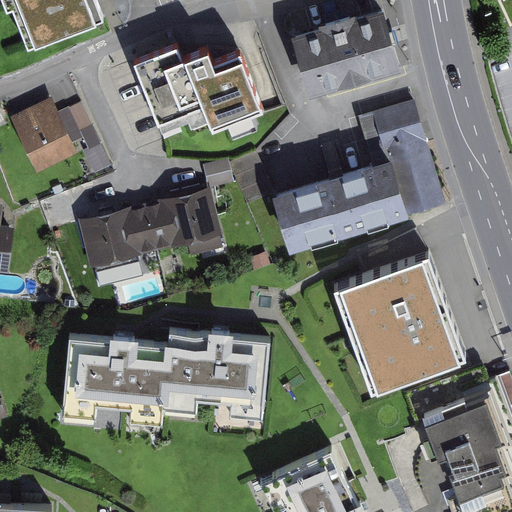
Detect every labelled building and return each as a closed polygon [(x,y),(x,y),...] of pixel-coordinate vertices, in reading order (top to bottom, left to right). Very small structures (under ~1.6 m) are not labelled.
[(7,0),(26,47),(103,17),(95,0),(7,0)] [(406,61),(388,2),(298,29),(316,88),(406,61)] [(183,39),(141,56),(166,117),(210,99),(220,123),(269,103),(247,50),(222,60),(214,41),(188,52),(183,39)] [(58,94),(16,114),(43,170),(84,150),(58,94)] [(422,96),(365,112),(378,157),(279,185),(296,242),(452,198),(422,96)] [(259,150),(232,158),(235,170),(262,163),(259,150)] [(209,180),(234,176),(231,156),(205,160),(209,180)] [(230,245),(216,184),(149,200),(161,250),(193,242),(195,253),(230,245)] [(8,200),(0,198),(0,267),(14,269),(19,224),(5,222),(8,200)] [(149,200),(84,217),(101,280),(137,271),(133,256),(161,250),(149,200)] [(436,248),(341,282),(378,385),(473,351),(436,248)] [(171,340),(76,330),(68,417),(167,427),(170,403),(269,413),(277,330),(173,320),(171,340)] [(0,415),(14,410),(0,375),(0,415)] [(511,434),(495,392),(436,415),(466,491),(459,494),(466,511),(511,511),(511,447),(509,439),(511,438),(511,434)] [(373,511),(343,441),(263,476),(278,511),(373,511)] [(4,491),(0,490),(0,511),(57,511),(58,504),(4,501),(4,491)]
